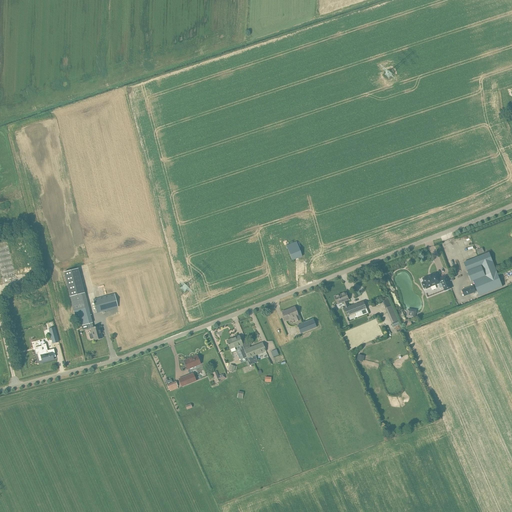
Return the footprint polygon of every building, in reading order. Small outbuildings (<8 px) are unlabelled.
[(511,107),(511,106),(511,104),(511,103),(510,102),(509,101),(508,100),(507,99),(506,99),(504,99),(503,99),(501,100),(500,100),(499,101),(498,102),(498,103),(497,105),(497,106),(497,107),(498,109),(498,110),(500,111),(501,112),(502,113),(503,113),(505,113),(507,113),(509,112),(510,111),(510,110),(511,109),(511,107)] [(302,256),(296,242),(286,246),(292,260),(302,256)] [(502,286),(489,252),(464,262),(471,281),(473,281),(479,295),(502,286)] [(87,325),(92,323),(85,297),(79,273),(77,269),(63,273),(65,277),(71,301),(74,312),(77,323),(80,323),(81,326),(87,325)] [(439,279),(437,274),(433,275),(433,276),(430,277),(430,276),(424,278),(426,282),(423,283),(425,288),(431,286),(431,287),(441,283),(443,282),(446,291),(451,289),(446,276),(441,278),(442,278),(439,279)] [(474,292),(472,286),(461,291),(464,297),(474,292)] [(349,299),(346,293),(335,297),(338,304),(343,302),(346,309),(345,309),(348,316),(355,312),(357,317),(368,313),(364,302),(349,308),(346,301),(349,299)] [(117,307),(114,294),(93,300),(96,313),(117,307)] [(398,321),(392,306),(387,308),(393,323),(398,321)] [(298,316),(294,307),(282,312),(285,321),(294,317),(296,321),(299,320),(298,316)] [(414,318),(415,309),(408,309),(407,317),(414,318)] [(316,327),(313,319),(297,325),(301,333),(303,336),(317,331),(315,328),(316,327)] [(93,328),(91,329),(92,333),(90,334),(89,335),(90,339),(91,339),(94,339),(94,340),(102,338),(99,327),(93,328)] [(54,328),(49,329),(53,344),(58,342),(54,328)] [(247,357),(247,356),(244,350),(243,347),(239,336),(232,339),(232,338),(226,341),(230,349),(240,345),(241,347),(240,350),(243,358),(247,357)] [(248,360),(247,360),(249,365),(257,362),(255,355),(265,351),(262,343),(250,347),(249,344),(243,347),(244,350),(247,356),(247,357),(248,360)] [(46,344),(41,345),(41,346),(34,348),(36,354),(37,354),(48,351),(47,351),(46,344)] [(54,349),(47,351),(48,351),(37,354),(39,361),(42,360),(42,362),(54,359),(53,357),(56,357),(54,349)] [(200,364),(197,356),(184,361),(187,369),(200,364)] [(217,375),(216,371),(212,373),(213,377),(214,377),(215,378),(213,379),(215,382),(225,378),(223,373),(217,375)] [(195,381),(192,373),(178,379),(181,386),(195,381)]
